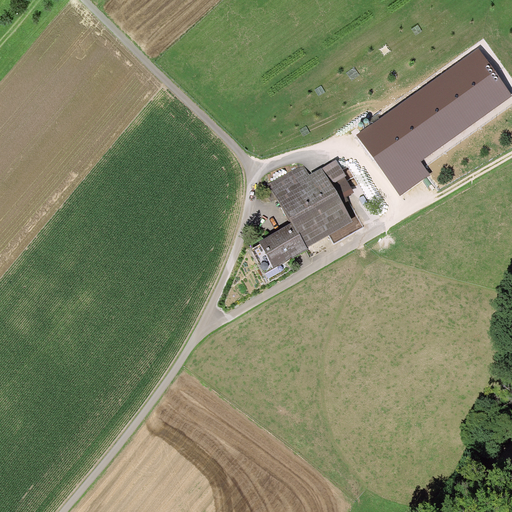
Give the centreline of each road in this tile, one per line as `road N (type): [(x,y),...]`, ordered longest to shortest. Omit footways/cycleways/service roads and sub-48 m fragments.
road 1 (track): [(203,330),(511,155)]
road 2 (track): [(83,0),(254,175)]
